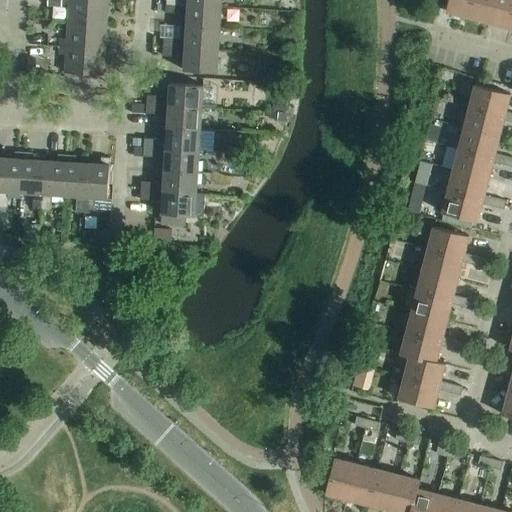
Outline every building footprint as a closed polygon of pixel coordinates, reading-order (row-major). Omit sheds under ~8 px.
[(69,4),(68,22),(107,24),(108,0),(63,0),(63,4),(69,4)] [(448,0),(446,11),(468,17),(471,0),(448,0)] [(471,0),(468,17),(489,22),(494,0),(471,0)] [(511,0),(494,0),(489,22),(510,28),(511,19),(511,0)] [(187,14),(186,27),(220,29),(221,7),(166,4),(165,13),(187,14)] [(61,39),(60,46),(105,49),(107,24),(68,22),(67,39),(61,39)] [(164,38),(163,47),(219,50),(220,29),(186,27),(186,39),(164,38)] [(105,49),(60,46),(60,54),(66,55),(65,73),(103,75),(105,49)] [(219,50),(163,47),(162,56),(185,57),(184,70),(217,73),(219,50)] [(29,59),(28,72),(36,73),(37,59),(29,59)] [(147,95),(147,104),(202,108),(203,86),(170,84),(169,97),(147,95)] [(475,85),(470,107),(505,116),(503,120),(511,122),(511,112),(506,110),(510,94),(475,85)] [(284,112),(285,103),(274,102),(272,110),(284,112)] [(168,115),(167,127),(200,129),(202,108),(147,104),(146,113),(168,115)] [(470,107),(464,128),(499,137),(503,120),(505,116),(470,107)] [(286,123),(287,114),(277,112),(275,121),(286,123)] [(144,138),(144,147),(199,151),(200,129),(167,127),(166,140),(144,138)] [(464,128),(459,149),(494,158),(495,153),(499,137),(464,128)] [(251,153),(251,145),(242,145),(242,153),(251,153)] [(165,158),(165,170),(198,172),(199,151),(144,147),(143,156),(165,158)] [(459,149),(453,170),(488,179),(493,162),(504,165),(506,156),(495,153),(494,158),(459,149)] [(8,192),(21,192),(24,152),(15,152),(14,159),(2,158),(0,183),(0,207),(7,208),(8,192)] [(33,209),(41,210),(45,161),(32,160),(33,153),(24,152),(21,192),(34,193),(33,209)] [(51,194),(64,195),(67,155),(58,154),(57,161),(45,161),(41,210),(50,210),(51,194)] [(76,212),(85,213),(88,163),(75,163),(76,156),(67,155),(64,195),(77,196),(76,212)] [(88,163),(85,213),(93,213),(95,197),(108,198),(111,158),(101,157),(101,164),(88,163)] [(142,181),(141,190),(196,194),(198,172),(165,170),(164,183),(142,181)] [(453,170),(448,191),(483,200),(482,205),(493,207),(495,198),(484,195),(488,179),(453,170)] [(204,217),(205,195),(196,194),(141,190),(141,199),(163,201),(161,225),(186,227),(187,216),(204,217)] [(483,200),(448,191),(442,213),(477,222),(482,205),(483,200)] [(411,197),(407,212),(419,215),(423,200),(411,197)] [(495,198),(493,207),(504,210),(506,201),(495,198)] [(23,240),(40,241),(41,225),(24,224),(23,240)] [(433,227),(428,248),(463,257),(462,262),(473,265),(475,256),(464,253),(469,236),(434,227),(433,227)] [(172,230),(154,229),(154,240),(172,242),(172,230)] [(40,241),(51,242),(52,233),(41,232),(40,241)] [(84,244),(93,245),(94,233),(85,232),(84,244)] [(428,248),(423,269),(458,278),(462,262),(463,257),(428,248)] [(486,259),(475,256),(473,265),(484,268),(486,259)] [(423,269),(417,290),(452,300),(451,304),(462,307),(464,298),(453,295),(458,278),(423,269)] [(417,290),(412,312),(447,321),(451,304),(452,300),(417,290)] [(464,298),(462,307),(473,309),(475,301),(464,298)] [(412,312),(406,333),(441,342),(440,346),(451,348),(453,340),(443,337),(447,321),(412,312)] [(401,354),(409,357),(410,355),(436,362),(436,361),(440,346),(441,342),(406,333),(401,354)] [(453,340),(451,348),(462,351),(465,343),(453,340)] [(409,357),(404,377),(439,386),(438,390),(449,393),(451,384),(440,381),(445,364),(436,361),(436,362),(410,355),(409,357)] [(354,387),(370,391),(375,371),(359,367),(354,387)] [(439,386),(404,377),(399,398),(434,407),(438,390),(439,386)] [(451,384),(449,393),(460,395),(463,387),(451,384)] [(511,393),(508,393),(503,415),(511,417),(511,393)] [(355,425),(366,428),(368,419),(357,417),(355,425)] [(368,419),(366,428),(377,431),(379,422),(368,419)] [(395,439),(407,442),(409,434),(398,431),(395,439)] [(409,434),(407,442),(418,445),(420,437),(409,434)] [(436,454),(448,457),(450,448),(438,445),(436,454)] [(450,448),(448,457),(459,460),(461,451),(450,448)] [(478,465),(489,467),(492,459),(480,456),(478,465)] [(326,493),(347,499),(356,464),(335,458),(326,493)] [(492,459),(489,467),(501,470),(503,462),(492,459)] [(347,499),(368,504),(377,469),(356,464),(347,499)] [(368,504),(390,509),(399,474),(377,469),(368,504)] [(390,509),(399,511),(411,511),(417,488),(418,489),(420,480),(399,474),(390,509)] [(433,511),(438,494),(418,489),(417,488),(411,511),(433,511)] [(433,511),(455,511),(459,499),(438,494),(433,511)] [(455,511),(478,511),(480,505),(459,499),(455,511)]
